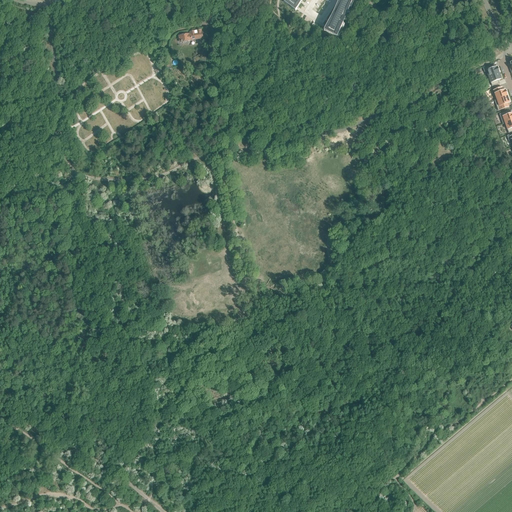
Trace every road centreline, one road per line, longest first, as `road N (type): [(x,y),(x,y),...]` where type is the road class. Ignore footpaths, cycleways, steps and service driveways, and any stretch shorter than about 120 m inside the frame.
road 1 (unknown): [(7,337),(88,422),(142,460),(154,482),(138,511)]
road 2 (residential): [(494,24),(433,31),(368,0)]
